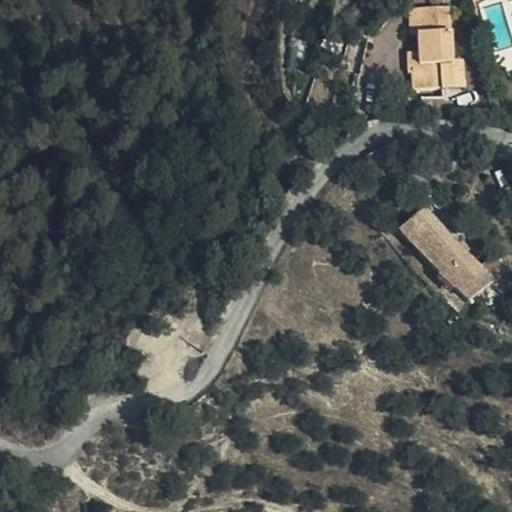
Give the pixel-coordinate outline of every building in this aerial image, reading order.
[(469,0),(472,10),(489,0),(469,0)] [(448,66),(447,63),(445,12),(419,12),(421,36),(414,37),(414,40),(415,56),(405,56),(406,76),(411,77),(411,92),(440,90),(439,67),(448,66)] [(421,36),(419,12),(406,13),(405,40),(414,40),(414,37),(421,36)] [(462,62),(447,63),(448,66),(439,67),(440,90),(440,91),(463,90),(462,62)] [(493,282),(479,269),(461,252),(423,209),(397,234),(466,305),(493,282)] [(490,256),(479,269),(493,282),(494,284),(505,272),(490,256)]
